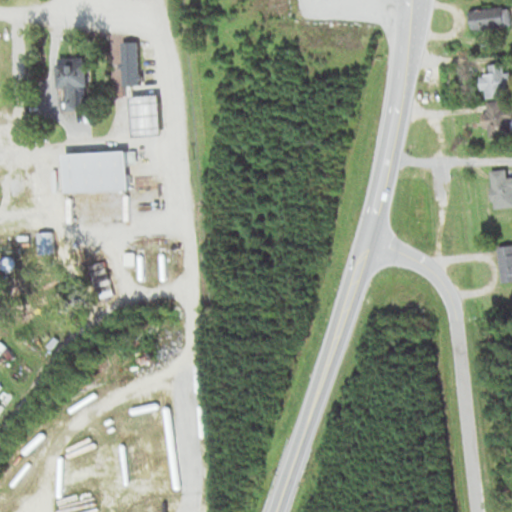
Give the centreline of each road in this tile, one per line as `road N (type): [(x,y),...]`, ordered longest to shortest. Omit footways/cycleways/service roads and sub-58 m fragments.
road 1 (residential): [(475,511),(450,297),(429,267),(370,237)]
road 2 (secondary): [(273,511),(370,237)]
road 3 (secondary): [(370,237),(410,0)]
road 4 (residential): [(388,157),(511,158)]
